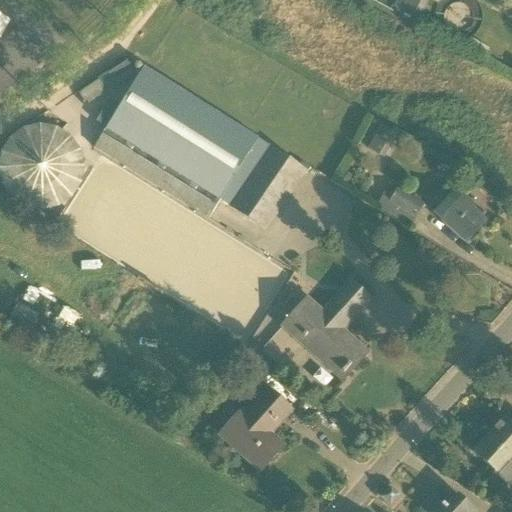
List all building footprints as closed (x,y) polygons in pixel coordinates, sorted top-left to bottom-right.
[(421,21),(432,0),(401,0),(397,9),(421,21)] [(0,38),(9,17),(0,13),(0,38)] [(143,69),(94,149),(208,220),(220,201),(262,230),(303,171),(271,149),(143,69)] [(397,136),(381,127),(368,150),(384,159),(397,136)] [(69,139),(56,131),(40,128),(25,131),(12,141),(3,154),(0,170),(4,185),(13,198),(26,207),(42,210),(58,206),(71,197),(79,184),(82,168),(79,152),(69,139)] [(424,207),(396,190),(389,185),(377,205),(412,226),(424,207)] [(474,209),(463,199),(442,222),(466,244),(484,223),(471,212),(474,209)] [(322,314),(307,300),(282,328),(324,365),(327,361),(343,375),(364,351),(342,331),(370,300),(350,283),(322,314)] [(269,435),(278,425),(291,411),(267,390),(245,414),(242,411),(220,436),(260,473),(283,447),(269,435)] [(473,453),(509,486),(511,483),(511,427),(504,420),(473,453)] [(390,506),(399,497),(391,490),(383,499),(390,506)] [(420,510),(422,511),(475,511),(458,496),(446,508),(432,495),(426,502),(427,504),(420,510)]
